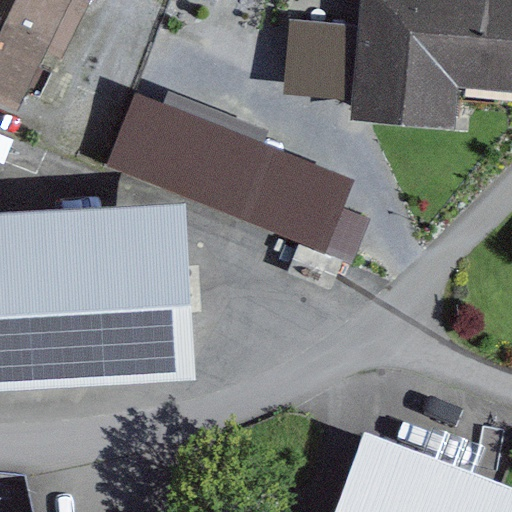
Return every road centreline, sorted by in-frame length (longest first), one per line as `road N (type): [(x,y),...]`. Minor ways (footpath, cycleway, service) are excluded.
road 1 (residential): [(376,326),(249,402),(126,431),(0,445)]
road 2 (residential): [(511,191),(376,326)]
road 3 (unclassified): [(376,326),(511,378)]
